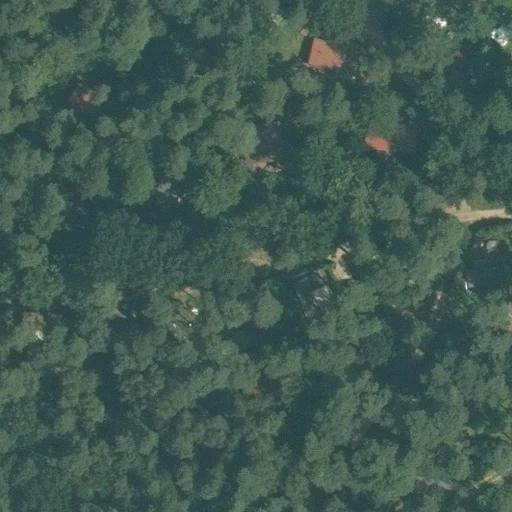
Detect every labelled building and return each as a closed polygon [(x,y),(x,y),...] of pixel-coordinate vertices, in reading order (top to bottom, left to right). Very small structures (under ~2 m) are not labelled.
[(418,12),(406,21),(414,33),(427,24),(418,12)] [(304,17),(296,28),(305,35),(313,25),(304,17)] [(259,36),(252,28),(241,36),(248,45),(259,36)] [(309,61),(312,62),(311,66),(318,68),(320,71),(326,73),(328,71),(334,72),(336,67),(338,68),(343,49),(314,42),(309,61)] [(189,45),(182,60),(207,73),(215,58),(189,45)] [(457,48),(445,59),(476,92),(487,81),(457,48)] [(502,67),(494,76),(501,82),(509,73),(502,67)] [(95,115),(103,101),(78,87),(68,103),(77,108),(79,106),(95,115)] [(278,145),(276,123),(247,127),(250,157),(284,153),(283,145),(278,145)] [(367,144),(415,149),(417,127),(398,125),(397,128),(368,125),(367,144)] [(163,172),(160,188),(187,194),(190,178),(163,172)] [(33,176),(24,181),(31,193),(40,188),(33,176)] [(322,181),(309,185),(313,199),(326,195),(322,181)] [(46,228),(85,233),(88,210),(76,209),(76,214),(48,211),(46,228)] [(388,252),(391,268),(435,262),(432,245),(388,252)] [(316,267),(286,273),(291,295),(303,324),(325,353),(349,344),(357,335),(363,328),(363,298),(363,295),(354,255),(316,267)] [(511,263),(468,269),(470,284),(511,278),(511,263)] [(286,273),(258,279),(284,370),(287,370),(322,365),(325,353),(303,324),(291,295),(286,273)] [(466,293),(465,278),(456,279),(457,294),(466,293)] [(233,284),(213,355),(284,370),(258,279),(233,284)] [(125,369),(119,377),(174,401),(183,405),(187,407),(210,363),(212,356),(213,355),(233,284),(227,285),(186,294),(161,298),(150,329),(125,369)] [(511,289),(474,308),(484,338),(493,356),(511,349),(511,289)] [(93,306),(72,360),(87,363),(119,377),(125,369),(150,329),(161,298),(144,301),(127,303),(110,304),(93,306)] [(413,303),(413,314),(426,314),(426,303),(413,303)] [(429,351),(422,367),(457,374),(459,370),(489,376),(493,356),(484,338),(474,308),(445,303),(435,336),(429,351)] [(0,330),(7,335),(37,353),(72,360),(93,306),(72,307),(52,308),(31,308),(11,308),(3,308),(0,307),(0,330)] [(417,319),(372,320),(372,337),(418,336),(417,319)] [(322,365),(287,370),(298,384),(303,398),(397,389),(395,389),(393,388),(391,387),(389,386),(387,385),(386,383),(384,381),(383,379),(383,377),(383,374),(383,372),(383,370),(405,360),(412,350),(357,335),(349,344),(325,353),(322,365)] [(450,393),(444,410),(511,430),(511,382),(489,376),(459,370),(457,374),(450,393)] [(216,387),(220,405),(282,390),(277,372),(216,387)] [(402,389),(378,439),(426,458),(444,410),(450,393),(415,381),(414,383),(412,385),(409,386),(407,387),(404,388),(402,389)] [(290,390),(292,402),(301,400),(298,388),(290,390)] [(303,398),(277,446),(304,458),(358,482),(378,439),(402,389),(397,389),(303,398)] [(511,430),(444,410),(426,458),(483,480),(507,462),(511,456),(511,430)] [(378,439),(358,482),(427,511),(462,511),(466,504),(465,502),(465,500),(466,498),(466,496),(467,494),(468,492),(470,490),(471,489),(473,488),(475,487),(483,480),(426,458),(378,439)] [(486,490),(479,499),(506,502),(511,502),(511,469),(489,487),(486,490)]
